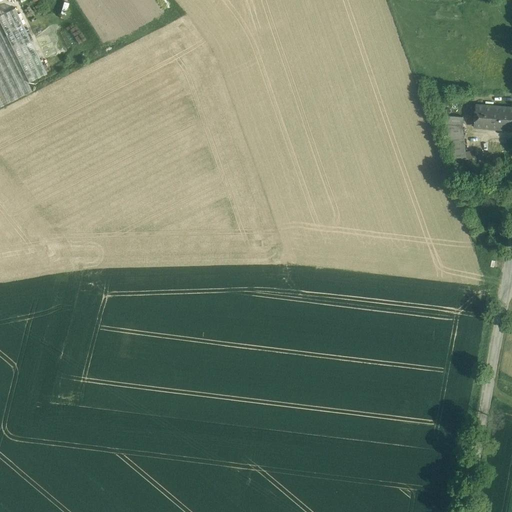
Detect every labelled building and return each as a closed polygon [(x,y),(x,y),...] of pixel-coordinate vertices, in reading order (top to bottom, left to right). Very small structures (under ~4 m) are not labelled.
[(46,73),(15,8),(0,14),(0,26),(27,82),(46,73)] [(0,26),(0,107),(32,91),(27,82),(0,26)] [(500,107),(477,105),(475,127),(498,129),(500,107)] [(511,107),(500,107),(498,129),(511,129),(511,107)] [(463,117),(443,116),(442,125),(455,158),(466,157),(465,152),(463,126),(463,117)]
